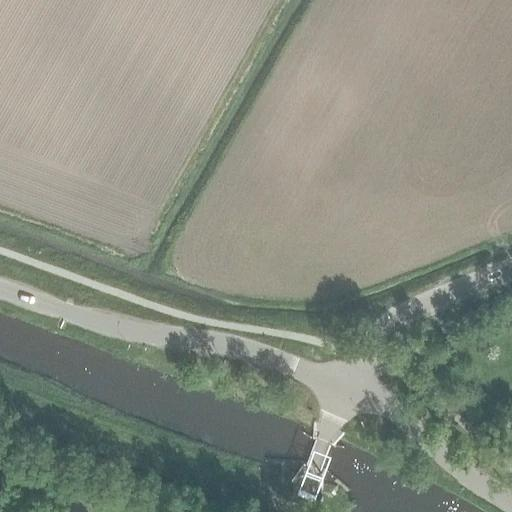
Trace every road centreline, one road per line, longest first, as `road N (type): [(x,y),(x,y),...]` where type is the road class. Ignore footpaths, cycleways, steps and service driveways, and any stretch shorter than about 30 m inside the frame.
road 1 (tertiary): [(348,389),(244,349),(110,327),(0,291)]
road 2 (unclassified): [(348,389),(379,330),(397,317),(511,271)]
road 3 (tertiary): [(511,506),(401,418),(348,389)]
road 4 (unclassified): [(295,511),(348,389)]
